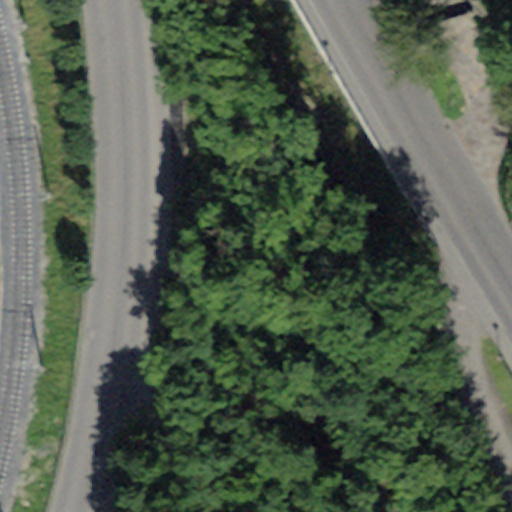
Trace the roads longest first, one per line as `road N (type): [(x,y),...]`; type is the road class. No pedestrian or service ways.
road 1 (residential): [(87,511),(106,435),(124,232),(112,0)]
road 2 (residential): [(339,0),(511,294)]
road 3 (unknown): [(511,476),(466,376),(436,168)]
